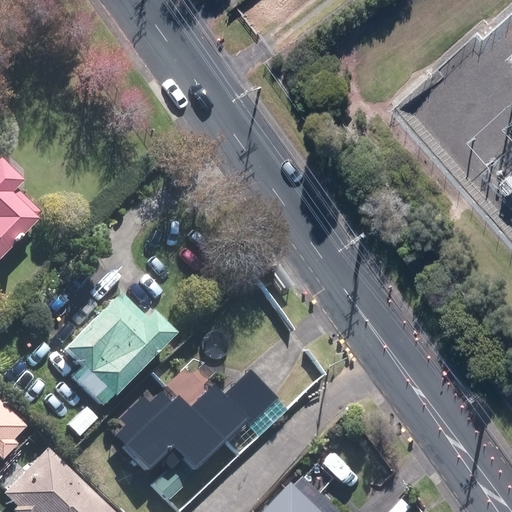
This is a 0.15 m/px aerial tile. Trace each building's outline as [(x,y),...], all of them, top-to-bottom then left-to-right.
[(0,245),(26,219),(24,217),(30,211),(4,187),(10,180),(0,170),(0,245)] [(63,377),(92,405),(162,334),(139,311),(134,317),(111,295),(105,302),(101,298),(52,348),(72,368),(63,377)] [(123,423),(115,430),(150,465),(151,464),(174,441),(195,462),(242,418),(249,425),(278,397),(253,369),(223,397),(211,383),(187,406),(177,395),(171,400),(160,389),(149,399),(123,423)] [(69,424),(80,435),(99,417),(88,406),(69,424)] [(0,452),(9,443),(5,440),(19,426),(0,408),(0,452)] [(107,511),(39,448),(0,489),(0,498),(9,507),(5,511),(107,511)] [(154,483),(170,499),(192,478),(180,466),(170,475),(166,471),(154,483)] [(349,511),(311,476),(302,485),(298,482),(270,511),(349,511)]
